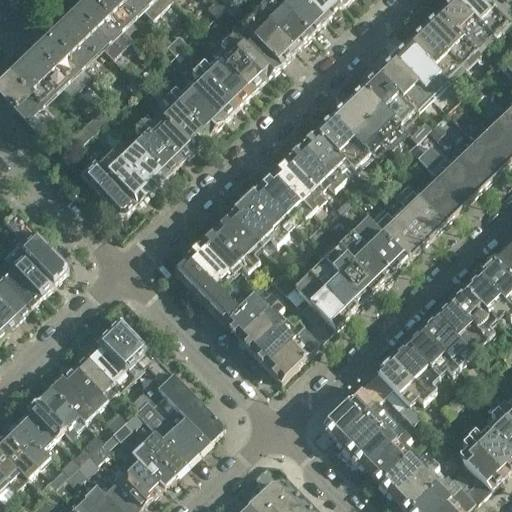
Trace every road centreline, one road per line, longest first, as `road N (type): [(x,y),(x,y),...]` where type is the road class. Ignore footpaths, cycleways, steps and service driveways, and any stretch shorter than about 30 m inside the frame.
road 1 (residential): [(123,274),(409,0)]
road 2 (residential): [(281,433),(511,214)]
road 3 (residential): [(281,433),(123,274)]
road 4 (residential): [(123,274),(0,148)]
road 5 (residential): [(0,391),(123,274)]
